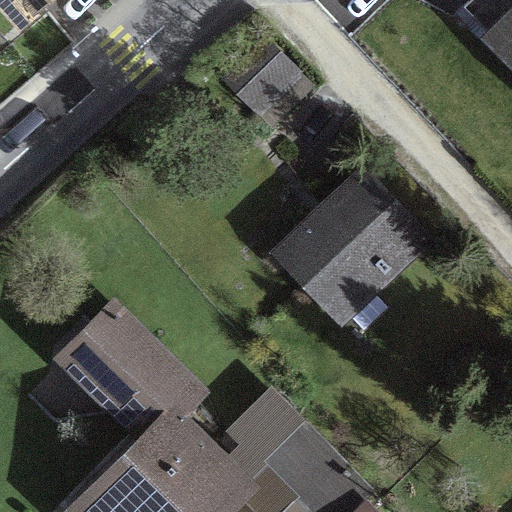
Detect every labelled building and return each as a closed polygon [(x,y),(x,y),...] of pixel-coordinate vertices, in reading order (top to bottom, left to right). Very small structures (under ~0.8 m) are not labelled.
[(0,0),(0,2),(18,23),(44,0),(0,0)] [(511,0),(487,0),(473,14),(511,53),(511,0)] [(290,57),(269,33),(227,69),(248,93),(290,57)] [(336,317),(410,245),(347,177),(272,250),(336,317)] [(67,355),(149,436),(174,412),(198,389),(114,307),(67,355)] [(215,511),(245,482),(174,412),(149,436),(74,511),(215,511)] [(349,511),(371,490),(300,419),(263,457),(305,500),(292,511),(349,511)]
